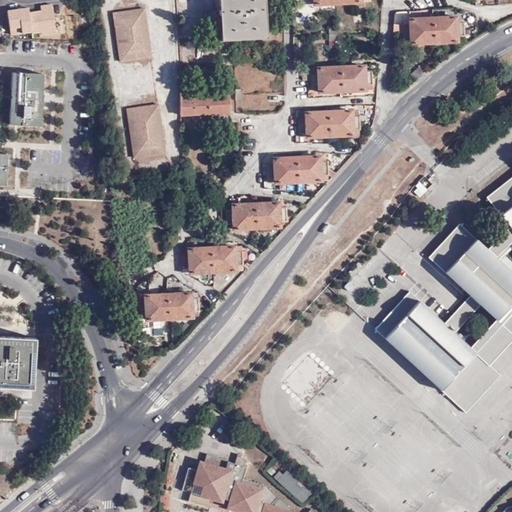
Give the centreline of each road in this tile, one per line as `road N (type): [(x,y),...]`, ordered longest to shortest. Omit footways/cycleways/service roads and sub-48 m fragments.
road 1 (secondary): [(139,434),(226,353),(328,201)]
road 2 (secondary): [(511,32),(445,75),(328,201)]
road 3 (residential): [(0,243),(59,272),(108,385)]
road 4 (residential): [(241,290),(129,433)]
road 5 (secondary): [(241,290),(129,413)]
road 6 (secondary): [(328,201),(241,290)]
